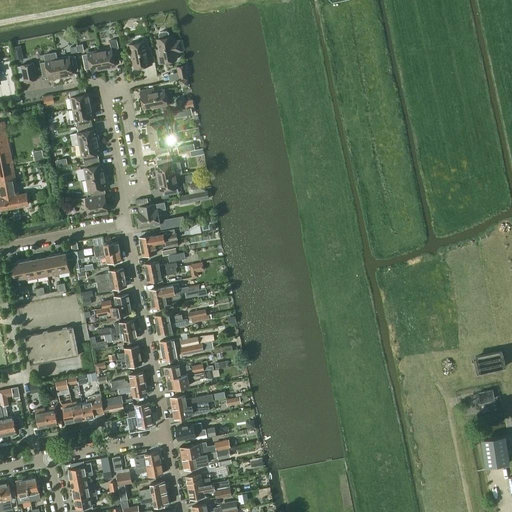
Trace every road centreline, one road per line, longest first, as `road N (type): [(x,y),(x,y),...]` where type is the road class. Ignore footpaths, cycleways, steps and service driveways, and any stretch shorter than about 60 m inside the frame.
road 1 (residential): [(167,436),(126,224)]
road 2 (residential): [(123,191),(141,186),(124,92),(107,93)]
road 3 (residential): [(0,249),(126,224)]
road 4 (residential): [(49,461),(167,436)]
